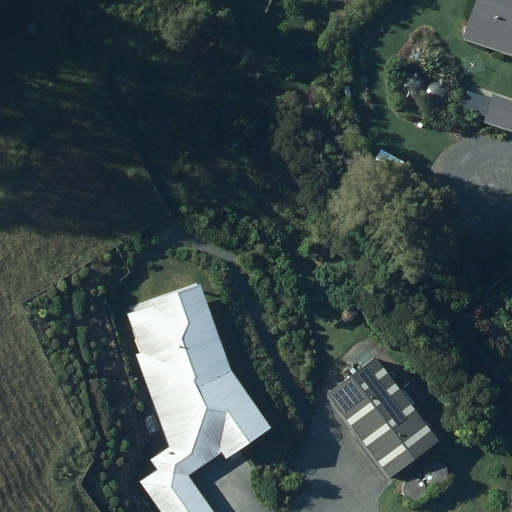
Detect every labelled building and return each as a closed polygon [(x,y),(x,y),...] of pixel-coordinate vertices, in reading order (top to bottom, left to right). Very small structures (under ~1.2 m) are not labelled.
[(511,0),(475,0),(462,43),(511,58),(511,0)] [(406,71),(398,90),(442,109),(450,89),(406,71)] [(492,98),(465,89),(458,108),(484,118),(482,123),(511,133),(511,102),(493,95),(492,98)] [(380,357),(327,396),(388,479),(441,440),(380,357)] [(415,506),(451,477),(437,458),(400,488),(415,506)]
